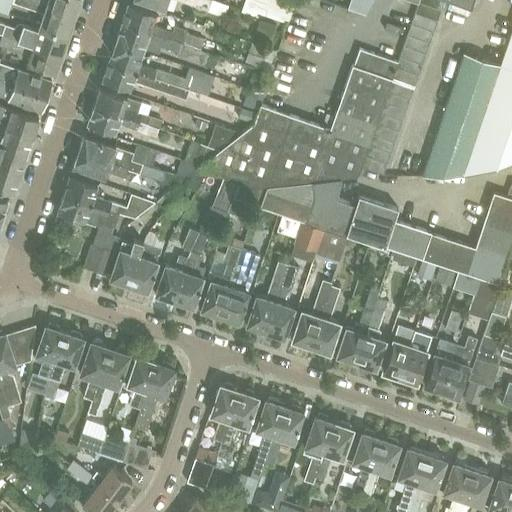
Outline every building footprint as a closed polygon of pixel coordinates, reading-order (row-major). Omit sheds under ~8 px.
[(40,22),(67,31),(73,13),(35,0),(11,0),(12,1),(43,12),(40,22)] [(35,0),(73,13),(77,0),(35,0)] [(181,0),(208,9),(210,0),(144,0),(165,6),(166,0),(181,0)] [(366,14),(372,3),(361,0),(350,0),(348,7),(366,14)] [(418,0),(418,1),(441,9),(444,0),(418,0)] [(414,12),(437,20),(441,9),(418,1),(418,3),(414,12)] [(128,3),(121,21),(191,45),(200,48),(204,37),(186,30),(187,28),(173,23),(171,30),(169,29),(152,23),(156,12),(137,6),(128,3)] [(437,20),(414,12),(411,23),(433,31),(437,20)] [(275,25),(258,20),(254,35),(271,39),(275,25)] [(0,32),(1,33),(60,53),(66,35),(38,26),(38,27),(22,22),(20,28),(0,21),(0,32)] [(115,39),(115,41),(142,50),(143,48),(144,46),(158,51),(161,44),(176,50),(175,54),(205,64),(209,51),(200,48),(191,45),(121,21),(115,39)] [(407,33),(430,42),(433,31),(411,23),(407,33)] [(422,176),(454,174),(511,158),(511,27),(502,59),(466,47),(422,176)] [(54,71),(60,53),(1,33),(0,37),(0,44),(29,54),(26,62),(54,71)] [(403,44),(426,52),(430,42),(407,33),(403,44)] [(114,43),(108,61),(153,76),(181,86),(185,76),(156,67),(156,69),(138,63),(141,52),(142,50),(115,41),(114,43)] [(252,41),(246,61),(268,69),(275,49),(252,41)] [(426,52),(403,44),(399,55),(422,63),(426,52)] [(392,78),(396,66),(398,60),(398,59),(361,47),(355,64),(353,63),(331,128),(294,115),(272,183),(311,180),(359,174),(362,166),(364,160),(366,155),(369,145),(373,134),(374,130),(377,123),(381,112),(383,103),(384,101),(388,90),(392,78)] [(398,60),(396,66),(418,74),(422,63),(399,55),(398,59),(398,60)] [(0,77),(46,93),(51,78),(0,61),(0,77)] [(108,61),(102,79),(111,82),(129,88),(132,79),(186,98),(189,88),(181,86),(153,76),(108,61)] [(188,66),(181,86),(206,94),(213,74),(188,66)] [(396,66),(392,78),(414,86),(418,74),(396,66)] [(252,72),(248,83),(263,87),(266,76),(252,72)] [(0,94),(41,109),(46,93),(0,77),(0,94)] [(388,90),(410,98),(414,86),(392,78),(388,90)] [(161,119),(137,111),(141,101),(127,96),(109,89),(99,86),(93,104),(158,127),(161,119)] [(388,90),(384,101),(406,109),(410,98),(388,90)] [(256,107),(259,97),(249,94),(245,93),(242,103),(256,107)] [(384,101),(383,103),(381,112),(402,120),(406,109),(384,101)] [(0,122),(32,134),(38,116),(0,103),(0,122)] [(239,180),(272,183),(294,115),(262,103),(256,121),(243,131),(222,148),(202,165),(236,179),(239,180)] [(156,134),(158,127),(93,104),(87,122),(114,132),(118,121),(136,127),(156,134)] [(256,111),(241,106),(238,116),(253,121),(256,111)] [(381,112),(377,123),(398,130),(402,120),(381,112)] [(0,143),(26,152),(32,134),(0,122),(0,143)] [(207,144),(222,148),(243,131),(214,122),(207,144)] [(377,123),(374,130),(373,134),(394,141),(398,130),(377,123)] [(77,152),(128,167),(163,179),(166,171),(131,159),(134,151),(92,137),(83,134),(77,152)] [(373,134),(369,145),(391,152),(394,141),(373,134)] [(193,161),(202,165),(222,148),(207,144),(199,142),(193,161)] [(369,145),(366,155),(387,163),(391,152),(369,145)] [(0,167),(19,173),(25,156),(0,147),(0,167)] [(128,167),(77,152),(72,167),(104,178),(103,181),(113,184),(117,173),(125,176),(128,167)] [(366,155),(364,160),(362,166),(383,174),(387,163),(366,155)] [(182,165),(193,172),(200,165),(185,160),(182,165)] [(200,165),(193,172),(184,182),(195,189),(206,168),(200,165)] [(0,187),(13,192),(19,173),(0,167),(0,187)] [(97,184),(69,175),(63,193),(109,209),(123,214),(134,217),(137,210),(93,195),(97,184)] [(311,180),(272,183),(239,180),(234,194),(306,217),(314,192),(311,180)] [(359,193),(357,200),(338,194),(328,225),(499,281),(511,242),(511,184),(509,194),(489,188),(471,241),(392,214),(395,205),(359,193)] [(218,185),(210,207),(225,213),(233,191),(218,185)] [(174,187),(153,205),(162,213),(177,190),(174,187)] [(66,214),(68,215),(84,220),(98,225),(103,227),(109,209),(63,193),(57,211),(66,214)] [(232,195),(227,210),(244,216),(249,201),(232,195)] [(0,217),(1,218),(3,211),(6,210),(8,205),(6,202),(7,199),(0,196),(0,217)] [(317,248),(324,226),(301,218),(293,241),(317,248)] [(191,249),(198,229),(190,226),(183,246),(191,249)] [(207,233),(198,229),(191,249),(189,256),(174,299),(182,301),(181,303),(190,306),(191,304),(194,305),(204,275),(194,272),(199,259),(207,233)] [(330,229),(325,247),(339,251),(345,233),(330,229)] [(122,281),(129,283),(143,240),(135,238),(133,243),(123,240),(110,277),(113,277),(112,280),(122,283),(122,281)] [(143,240),(129,283),(136,286),(136,288),(145,291),(146,289),(148,290),(159,260),(162,247),(143,240)] [(237,262),(241,248),(243,243),(234,240),(233,243),(228,242),(222,260),(213,257),(209,268),(214,270),(211,278),(201,308),(204,309),(204,311),(212,314),(213,311),(220,314),(234,271),(237,262)] [(114,250),(92,242),(91,242),(83,264),(106,272),(114,250)] [(189,256),(180,253),(176,266),(166,263),(156,292),(159,293),(158,296),(167,299),(168,296),(174,299),(189,256)] [(279,260),(271,284),(267,297),(256,293),(246,323),(249,324),(249,326),(259,329),(259,327),(265,329),(287,263),(279,260)] [(287,261),(287,263),(265,329),(273,332),(272,334),(281,337),(282,335),(285,336),(295,306),(284,303),(289,290),(297,264),(287,261)] [(511,266),(506,264),(502,275),(511,278),(511,266)] [(438,266),(434,278),(450,283),(454,271),(438,266)] [(470,293),(475,276),(475,275),(457,269),(451,287),(470,293)] [(234,271),(220,314),(228,317),(227,319),(237,322),(237,320),(239,320),(249,291),(240,287),(244,275),(234,271)] [(496,283),(475,276),(470,293),(491,300),(496,283)] [(304,342),(311,344),(331,283),(332,280),(323,278),(312,312),(302,309),(292,338),(295,339),(294,341),(304,344),(304,342)] [(340,286),(331,283),(311,344),(318,347),(317,349),(326,352),(327,349),(330,350),(340,321),(330,318),(334,305),(340,286)] [(350,357),(356,360),(374,305),(379,287),(372,284),(365,306),(359,322),(356,321),(354,328),(347,326),(337,353),(340,354),(340,356),(349,359),(350,357)] [(511,292),(498,288),(492,309),(508,315),(511,301),(511,292)] [(384,308),(374,305),(356,360),(363,362),(362,364),(372,367),(372,365),(376,366),(385,339),(378,336),(380,329),(377,328),(384,308)] [(505,314),(491,309),(483,332),(497,336),(505,314)] [(38,322),(5,333),(5,330),(2,331),(1,329),(0,329),(0,385),(9,415),(11,423),(18,421),(12,402),(21,400),(13,373),(6,371),(5,367),(30,359),(31,350),(35,330),(38,322)] [(38,373),(49,376),(64,330),(58,328),(59,325),(49,322),(48,324),(46,323),(36,352),(45,355),(38,373)] [(410,343),(415,328),(398,323),(383,368),(385,369),(386,372),(398,376),(410,343)] [(433,335),(415,328),(410,343),(398,376),(413,381),(416,380),(417,381),(433,335)] [(64,330),(49,376),(43,393),(54,397),(60,380),(66,362),(74,365),(83,337),(81,336),(82,333),(72,330),(71,332),(64,330)] [(483,333),(476,355),(489,360),(492,351),(496,337),(483,333)] [(456,342),(440,391),(453,395),(456,394),(459,395),(478,337),(468,334),(465,345),(456,342)] [(428,387),(440,391),(456,342),(440,337),(425,383),(427,384),(428,387)] [(85,392),(94,394),(110,345),(104,343),(102,340),(96,338),(94,340),(91,339),(80,373),(90,377),(85,392)] [(511,341),(506,340),(501,353),(511,356),(511,341)] [(117,348),(110,345),(94,394),(102,397),(107,382),(118,385),(129,352),(126,351),(125,348),(119,346),(117,348)] [(501,354),(492,351),(489,360),(476,355),(469,377),(491,385),(501,354)] [(140,407),(156,361),(149,359),(150,356),(140,353),(139,355),(137,354),(127,382),(136,385),(129,403),(140,407)] [(162,363),(156,361),(140,407),(134,424),(146,428),(158,393),(165,395),(174,367),(171,366),(172,364),(162,360),(162,363)] [(471,380),(465,399),(478,403),(484,384),(471,380)] [(225,383),(219,386),(210,412),(221,416),(213,438),(221,440),(239,389),(233,386),(234,384),(227,382),(227,384),(225,383)] [(0,414),(1,418),(9,415),(0,385),(0,414)] [(246,391),(239,389),(221,440),(217,453),(230,457),(234,444),(230,443),(237,422),(247,426),(258,395),(252,393),(253,391),(247,389),(246,391)] [(511,393),(505,391),(501,401),(511,404),(511,393)] [(266,459),(285,404),(278,402),(279,399),(270,396),(269,398),(266,397),(255,428),(266,431),(257,457),(251,477),(259,480),(266,459)] [(291,406),(285,404),(266,459),(275,462),(275,459),(283,437),(293,441),(304,411),(301,410),(302,407),(292,404),(291,406)] [(315,477),(334,421),(315,414),(301,454),(312,457),(304,479),(313,482),(315,477)] [(353,427),(334,421),(315,477),(323,479),(331,454),(343,458),(353,427)] [(76,444),(98,451),(105,432),(106,429),(93,425),(92,431),(84,428),(83,431),(81,430),(76,444)] [(98,453),(122,460),(130,435),(132,431),(115,425),(113,434),(105,432),(98,451),(98,453)] [(65,441),(69,431),(58,427),(54,438),(65,441)] [(20,429),(18,451),(33,453),(36,431),(20,429)] [(362,492),(381,437),(361,430),(351,461),(362,465),(354,490),(362,492)] [(136,436),(130,435),(122,460),(146,468),(151,453),(154,454),(156,449),(135,442),(136,436)] [(400,443),(381,437),(362,492),(370,495),(378,470),(390,474),(400,443)] [(406,511),(409,504),(427,452),(407,445),(397,476),(408,480),(396,511),(406,511)] [(445,459),(427,452),(409,504),(406,511),(415,511),(421,496),(431,499),(445,459)] [(213,463),(195,457),(187,480),(204,486),(213,463)] [(92,480),(97,484),(118,500),(132,481),(111,465),(104,474),(97,469),(93,474),(73,458),(70,462),(92,480)] [(447,511),(457,511),(472,468),(452,461),(443,491),(453,495),(447,511)] [(92,480),(70,462),(66,466),(89,484),(92,480)] [(491,474),(472,468),(457,511),(465,511),(470,501),(481,504),(491,474)] [(506,511),(511,498),(511,480),(498,476),(488,506),(490,507),(488,511),(506,511)] [(257,487),(252,503),(277,511),(280,500),(281,498),(285,485),(271,480),(267,490),(257,487)] [(257,487),(236,481),(231,496),(252,503),(257,487)] [(92,511),(108,511),(118,500),(97,484),(82,503),(92,511)] [(42,498),(41,499),(49,507),(51,509),(59,500),(49,491),(42,498)] [(184,511),(217,511),(219,511),(197,495),(184,511)] [(277,511),(279,511),(302,511),(304,508),(280,500),(277,511)] [(9,511),(0,503),(0,509),(3,511),(9,511)]
